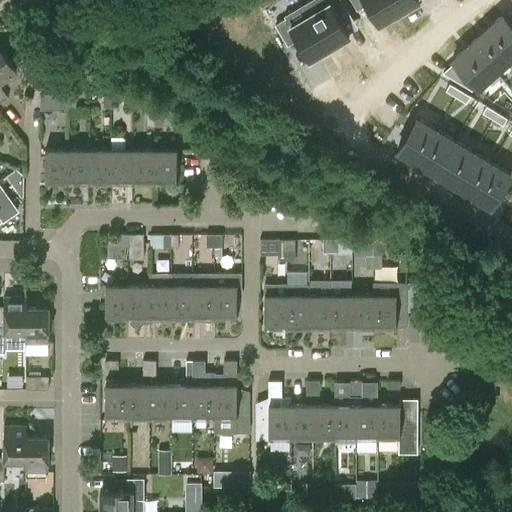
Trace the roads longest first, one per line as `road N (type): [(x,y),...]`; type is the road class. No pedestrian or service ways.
road 1 (residential): [(511,230),(356,151),(385,76),(466,8)]
road 2 (residential): [(67,248),(84,219),(245,218),(251,348)]
road 3 (residential): [(434,364),(271,366),(251,348)]
road 4 (residential): [(251,348),(71,346)]
road 5 (residential): [(33,249),(33,102)]
